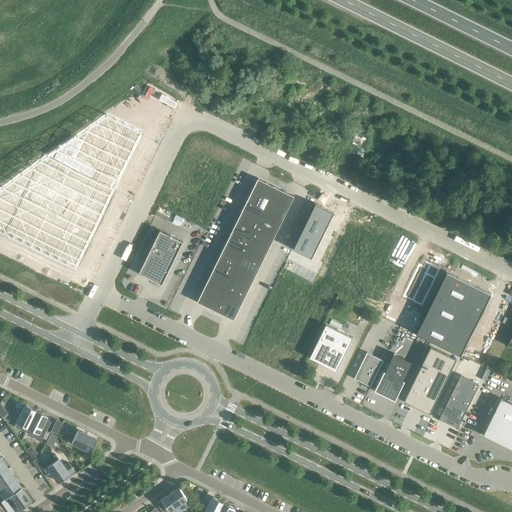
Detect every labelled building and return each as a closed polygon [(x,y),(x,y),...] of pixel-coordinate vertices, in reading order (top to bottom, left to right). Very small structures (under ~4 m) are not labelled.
[(106,114),(0,187),(0,229),(75,267),(114,189),(108,186),(113,178),(118,180),(142,131),(106,114)] [(257,178),(197,301),(233,319),(294,196),(257,178)] [(315,203),(292,248),(311,257),(333,212),(315,203)] [(182,241),(159,230),(151,247),(152,247),(140,271),(153,278),(153,280),(161,284),(182,241)] [(331,253),(316,284),(343,298),(358,267),(331,253)] [(412,278),(403,297),(422,306),(431,287),(431,288),(441,268),(427,262),(425,266),(418,263),(411,278),(412,278)] [(446,271),(415,333),(460,355),(490,293),(446,271)] [(342,325),(331,320),(329,325),(339,330),(342,325)] [(325,324),(309,357),(336,370),(352,337),(325,324)] [(430,411),(455,359),(430,346),(403,401),(412,405),(413,403),(430,411)] [(354,378),(370,386),(383,360),(367,352),(354,378)] [(383,371),(374,390),(375,391),(376,389),(389,396),(391,392),(396,394),(411,362),(393,353),(384,371),(383,371)] [(459,375),(440,414),(458,424),(478,384),(459,375)] [(511,403),(500,398),(482,434),(500,443),(511,448),(511,403)] [(26,404),(25,405),(15,426),(25,432),(36,410),(26,404)] [(47,415),(36,410),(25,432),(36,437),(35,438),(41,441),(46,430),(41,428),(47,415)] [(8,413),(2,417),(7,423),(12,419),(8,413)] [(63,423),(57,420),(51,431),(57,433),(63,423)] [(69,441),(91,451),(97,440),(75,429),(69,441)] [(46,444),(52,447),(58,436),(52,433),(46,444)] [(45,462),(47,465),(59,482),(74,471),(68,463),(63,466),(55,455),(45,462)] [(33,461),(40,470),(45,467),(39,457),(33,461)] [(0,475),(8,470),(2,461),(0,462),(0,475)] [(0,488),(15,478),(8,470),(0,475),(0,488)] [(21,487),(15,478),(0,488),(0,490),(6,499),(10,495),(21,487)] [(15,511),(31,501),(21,487),(10,495),(6,499),(15,511)] [(179,488),(157,503),(162,511),(167,511),(178,504),(182,509),(190,503),(179,488)] [(213,497),(212,497),(206,509),(201,507),(198,511),(218,511),(223,502),(213,497)] [(231,511),(234,507),(223,502),(218,511),(231,511)]
